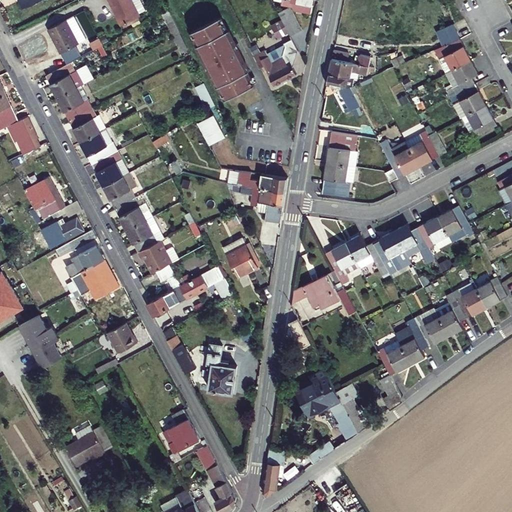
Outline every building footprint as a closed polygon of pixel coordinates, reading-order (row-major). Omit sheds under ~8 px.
[(135,0),(133,2),(131,0),(108,0),(121,27),(140,18),(139,16),(146,13),(140,0),(135,0)] [(281,0),(280,6),(288,8),(293,9),(294,11),(310,14),(312,0),(281,0)] [(288,8),(276,14),(282,24),(284,30),(287,35),(288,37),(299,31),(288,8)] [(70,18),(43,30),(55,55),(74,46),(82,42),(70,18)] [(227,32),(220,18),(190,33),(197,46),(196,47),(216,88),(217,87),(224,101),(253,86),(247,73),(248,72),(228,31),(227,32)] [(282,24),(272,29),(275,35),(284,30),(282,24)] [(454,26),(436,34),(443,48),(460,41),(454,26)] [(284,30),(275,35),(277,40),(287,35),(284,30)] [(105,44),(101,37),(88,44),(92,51),(105,44)] [(264,51),(252,57),(258,70),(264,67),(274,87),(295,77),(291,70),(296,53),(290,41),(282,45),(283,47),(266,55),(264,51)] [(460,41),(443,48),(433,53),(438,62),(444,59),(452,74),(472,64),(460,41)] [(348,51),(333,49),(328,73),(353,78),(356,78),(357,73),(368,75),(369,70),(374,71),(376,65),(372,64),(361,62),(346,60),(348,51)] [(374,54),(363,52),(361,62),(372,64),(374,54)] [(452,74),(444,59),(438,62),(446,77),(452,74)] [(472,81),(479,77),(472,64),(452,74),(459,87),(445,95),(448,102),(475,87),(472,81)] [(67,67),(46,77),(58,101),(78,90),(67,67)] [(353,78),(328,73),(326,83),(339,86),(339,90),(348,106),(344,108),(345,111),(358,105),(350,90),(353,78)] [(203,84),(196,88),(200,96),(208,92),(203,84)] [(15,118),(0,86),(0,125),(5,123),(15,118)] [(461,121),(486,108),(475,87),(448,102),(452,109),(454,108),(461,121)] [(78,90),(58,101),(69,122),(90,112),(78,90)] [(472,143),(497,130),(486,108),(461,121),(472,143)] [(90,112),(69,122),(81,144),(101,134),(90,112)] [(35,135),(24,113),(15,118),(5,123),(12,139),(14,138),(21,151),(38,143),(34,136),(35,135)] [(197,123),(209,146),(225,137),(214,114),(197,123)] [(431,129),(425,131),(426,133),(429,139),(435,136),(431,129)] [(333,132),(330,147),(351,151),(354,152),(357,137),(333,132)] [(429,139),(426,133),(406,144),(420,170),(440,159),(429,139)] [(101,134),(81,144),(92,165),(112,155),(101,134)] [(153,142),(156,148),(170,141),(166,134),(153,142)] [(447,155),(436,135),(435,136),(429,139),(440,159),(447,155)] [(420,170),(406,144),(385,155),(391,168),(399,181),(420,170)] [(348,165),(351,151),(330,147),(327,161),(348,165)] [(361,153),(354,152),(351,151),(348,165),(358,167),(361,153)] [(112,155),(92,165),(103,188),(123,178),(112,155)] [(348,165),(327,161),(320,194),(345,200),(347,190),(351,191),(352,183),(345,181),(348,165)] [(352,183),(355,183),(358,167),(348,165),(345,181),(352,183)] [(383,173),(390,186),(399,181),(391,168),(383,173)] [(221,173),(228,186),(251,188),(282,193),(283,179),(260,176),(258,182),(249,181),(250,175),(225,171),(221,173)] [(511,198),(511,171),(494,181),(498,188),(501,186),(509,200),(511,198)] [(63,204),(46,173),(20,187),(37,218),(58,206),(63,204)] [(123,178),(103,188),(114,210),(134,199),(123,178)] [(501,186),(498,188),(494,190),(502,204),(509,200),(501,186)] [(282,193),(251,188),(249,207),(258,208),(258,212),(279,215),(282,193)] [(511,198),(509,200),(502,204),(509,218),(511,216),(511,198)] [(72,199),(63,204),(58,206),(63,215),(77,208),(72,199)] [(134,199),(114,210),(126,233),(146,222),(134,199)] [(470,228),(457,205),(437,217),(447,236),(461,229),(463,232),(470,228)] [(447,236),(437,217),(415,228),(428,251),(435,247),(434,243),(447,236)] [(62,225),(59,220),(43,229),(49,239),(52,238),(53,239),(60,236),(63,242),(81,232),(74,219),(62,225)] [(146,222),(126,233),(138,255),(158,245),(146,222)] [(409,232),(406,226),(392,233),(402,252),(415,245),(420,255),(428,251),(415,228),(409,232)] [(91,238),(87,231),(74,239),(78,245),(91,238)] [(402,252),(392,233),(371,244),(383,266),(390,262),(388,260),(402,252)] [(365,247),(360,236),(345,244),(354,262),(369,255),(377,269),(383,266),(371,244),(365,247)] [(56,248),(60,256),(72,250),(69,242),(56,248)] [(259,265),(247,242),(228,252),(240,275),(259,265)] [(354,262),(345,244),(326,254),(337,276),(343,273),(341,269),(354,262)] [(151,275),(168,266),(169,266),(158,245),(138,255),(141,262),(144,261),(151,275)] [(101,260),(93,247),(76,257),(81,267),(78,268),(80,273),(88,268),(101,260)] [(116,286),(105,267),(101,260),(88,268),(92,275),(84,279),(94,298),(116,286)] [(0,270),(0,319),(25,305),(4,268),(0,270)] [(212,282),(205,270),(185,281),(187,285),(183,287),(188,295),(212,282)] [(339,290),(328,272),(293,291),(292,301),(307,292),(314,305),(323,301),(326,305),(340,298),(348,312),(354,309),(343,287),(339,290)] [(506,296),(496,277),(475,288),(485,307),(506,296)] [(141,286),(144,293),(155,287),(151,281),(141,286)] [(183,287),(178,290),(182,298),(188,295),(183,287)] [(461,295),(460,292),(452,297),(464,318),(485,307),(475,288),(461,295)] [(170,294),(168,291),(147,302),(153,314),(182,298),(178,290),(170,294)] [(447,299),(452,309),(436,317),(446,337),(462,329),(458,321),(464,318),(452,297),(447,299)] [(37,314),(19,325),(45,368),(63,357),(55,343),(60,340),(51,325),(46,328),(37,314)] [(422,324),(421,322),(414,326),(425,348),(446,337),(436,317),(422,324)] [(126,323),(109,333),(119,353),(138,342),(134,335),(133,336),(126,323)] [(407,329),(413,340),(398,347),(408,366),(423,358),(419,351),(425,348),(414,326),(407,329)] [(177,341),(173,333),(166,336),(170,345),(177,341)] [(220,353),(222,339),(210,337),(207,361),(212,361),(209,385),(235,387),(238,359),(229,357),(229,354),(220,353)] [(386,354),(385,350),(377,354),(384,366),(389,376),(408,366),(398,347),(386,354)] [(119,363),(117,359),(97,370),(99,374),(119,363)] [(320,380),(318,376),(294,389),(309,416),(341,399),(337,391),(329,376),(320,380)] [(341,399),(358,433),(369,426),(366,421),(363,422),(357,411),(360,409),(354,398),(359,395),(352,383),(337,391),(341,399)] [(168,412),(174,423),(162,429),(164,434),(168,432),(176,447),(197,435),(186,416),(180,406),(168,412)] [(111,447),(100,427),(64,447),(75,467),(111,447)] [(203,442),(200,437),(190,443),(193,448),(195,446),(197,445),(203,442)] [(287,448),(270,446),(265,493),(268,496),(279,488),(283,461),(286,461),(287,448)] [(234,497),(213,458),(203,463),(221,498),(214,502),(218,511),(224,511),(230,509),(234,497)] [(195,511),(192,505),(185,492),(173,499),(178,508),(170,511),(195,511)] [(192,505),(195,511),(208,511),(201,500),(192,505)]
